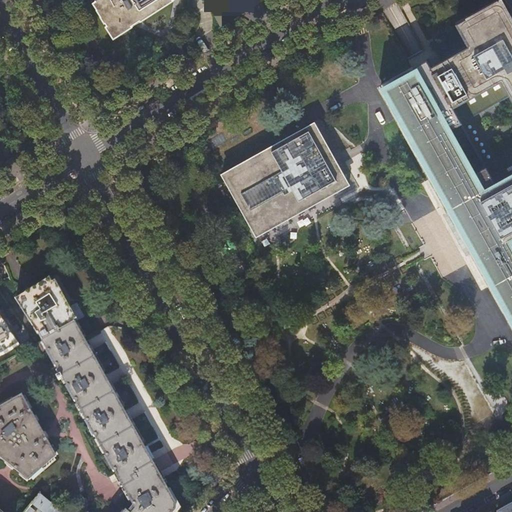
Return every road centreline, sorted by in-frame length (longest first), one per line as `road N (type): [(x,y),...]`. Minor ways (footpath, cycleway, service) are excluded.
road 1 (tertiary): [(257,470),(83,153)]
road 2 (tertiary): [(83,153),(331,0)]
road 3 (tertiary): [(83,153),(0,8)]
